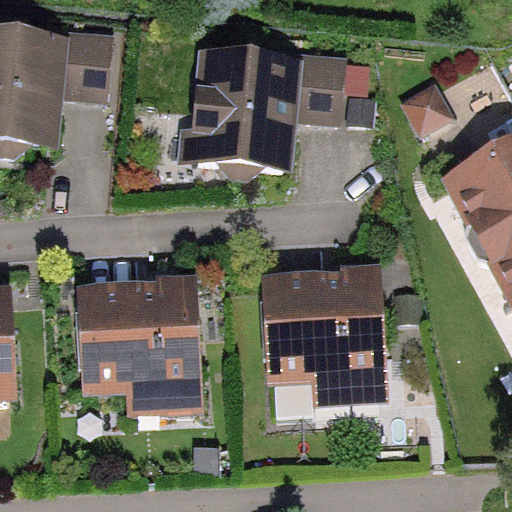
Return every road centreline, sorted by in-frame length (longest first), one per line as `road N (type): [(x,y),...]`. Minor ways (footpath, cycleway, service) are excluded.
road 1 (residential): [(362,226),(0,249)]
road 2 (residential): [(198,511),(511,484)]
